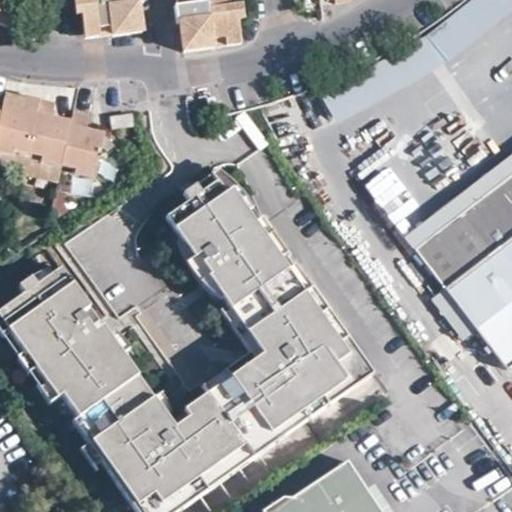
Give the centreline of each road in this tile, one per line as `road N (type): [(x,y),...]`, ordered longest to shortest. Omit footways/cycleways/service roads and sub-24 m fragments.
road 1 (unknown): [(511,427),(323,163),(329,148),(511,30)]
road 2 (residential): [(281,56),(395,0)]
